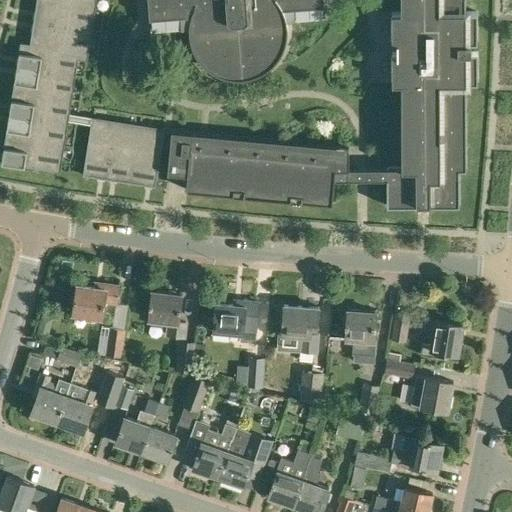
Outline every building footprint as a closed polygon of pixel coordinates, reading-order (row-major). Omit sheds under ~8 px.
[(90,5),(57,0),(36,0),(34,12),(34,13),(34,16),(33,20),(86,29),(90,5)] [(324,0),(148,0),(150,29),(189,26),(190,38),(194,49),(200,59),(208,67),(219,73),(230,76),(242,77),(253,75),(264,70),(273,62),(281,53),(285,42),(287,30),(287,29),(286,19),(325,16),(324,0)] [(402,0),(402,12),(393,12),(392,43),(398,43),(398,48),(398,52),(393,52),(393,83),(402,83),(403,167),(386,167),(386,178),(386,206),(417,206),(417,204),(423,204),(428,204),(428,206),(461,205),(460,170),(468,170),(467,83),(477,83),(477,52),(470,52),(470,43),(477,43),(477,12),(465,12),(464,0),(402,0)] [(86,29),(33,20),(33,24),(32,26),(32,28),(29,43),(29,44),(73,51),(73,52),(82,54),(83,51),(86,29)] [(29,43),(20,42),(18,57),(17,60),(17,62),(16,66),(70,75),(73,52),(73,51),(29,44),(29,43)] [(70,75),(16,66),(16,69),(15,73),(15,75),(13,90),(66,99),(70,75)] [(66,99),(13,90),(10,105),(10,107),(10,109),(9,114),(62,122),(63,117),(66,99)] [(62,122),(9,114),(9,116),(8,119),(8,121),(5,137),(58,146),(62,122)] [(116,126),(91,122),(83,175),(98,177),(100,178),(103,178),(107,179),(116,126)] [(139,129),(116,126),(107,179),(110,179),(112,180),(115,180),(131,183),(139,129)] [(164,133),(139,129),(131,183),(146,185),(148,185),(151,186),(156,187),(164,133)] [(349,167),(348,156),(277,149),(202,142),(193,141),(194,132),(171,130),(171,134),(170,144),(169,152),(168,152),(166,172),(174,173),(186,174),(188,175),(186,190),(234,194),(234,188),(244,189),(244,195),(290,200),(291,194),(301,195),(300,201),(332,204),(334,179),(349,179),(349,167)] [(58,146),(5,137),(3,152),(2,156),(2,158),(1,162),(54,171),(58,146)] [(97,286),(76,283),(72,313),(102,318),(104,302),(117,304),(120,285),(104,283),(103,287),(97,286)] [(152,290),(148,319),(151,320),(150,326),(162,327),(163,321),(169,322),(167,335),(179,336),(184,337),(185,322),(178,322),(182,294),(177,293),(172,292),(152,290)] [(238,304),(215,302),(213,330),(242,333),(241,340),(255,341),(258,301),(242,300),(242,305),(238,304)] [(279,333),(277,348),(317,351),(318,334),(310,334),(311,322),(318,322),(319,307),(314,307),(305,306),(284,305),(281,333),(279,333)] [(346,336),(346,339),(354,339),(353,353),(354,353),(354,361),(374,362),(375,340),(374,340),(376,311),(368,311),(347,309),(346,336)] [(406,341),(411,315),(395,312),(391,339),(406,341)] [(421,353),(429,355),(457,359),(461,332),(463,324),(417,316),(414,335),(432,338),(431,344),(422,343),(421,353)] [(122,357),(126,329),(124,329),(114,327),(101,326),(97,353),(122,357)] [(175,370),(193,373),(196,342),(179,340),(175,370)] [(56,359),(67,363),(76,366),(81,354),(61,345),(56,359)] [(32,354),(28,365),(38,368),(42,358),(32,354)] [(262,387),(264,359),(249,358),(247,386),(250,386),(262,387)] [(386,363),(384,373),(395,375),(413,378),(415,363),(399,360),(387,358),(386,363)] [(321,401),(324,372),(301,370),(299,399),(321,401)] [(37,394),(30,413),(54,421),(65,394),(56,391),(59,384),(48,381),(50,375),(40,371),(34,390),(38,391),(37,394)] [(97,402),(113,408),(123,378),(108,372),(97,402)] [(184,405),(178,423),(192,428),(198,410),(199,410),(210,379),(193,373),(182,404),(184,405)] [(411,404),(423,406),(423,411),(434,413),(435,409),(448,411),(451,393),(451,389),(453,381),(416,374),(416,378),(411,404)] [(358,410),(361,411),(367,412),(372,413),(377,385),(363,382),(358,410)] [(129,404),(134,389),(121,385),(115,404),(128,409),(129,404)] [(65,394),(54,421),(57,422),(83,431),(93,403),(94,400),(97,391),(82,386),(78,398),(65,394)] [(137,420),(124,416),(115,442),(131,447),(134,449),(139,450),(156,401),(149,399),(145,410),(140,409),(137,420)] [(156,401),(139,450),(148,453),(168,460),(177,434),(174,433),(151,425),(155,415),(159,402),(156,401)] [(169,405),(159,402),(155,415),(164,419),(169,405)] [(322,410),(310,406),(306,419),(317,422),(322,410)] [(362,435),(366,413),(341,409),(336,434),(349,437),(350,432),(362,435)] [(184,451),(196,456),(192,467),(211,474),(219,477),(238,428),(226,424),(223,432),(209,427),(210,423),(196,418),(184,451)] [(238,428),(219,477),(225,479),(244,485),(249,472),(259,475),(266,455),(256,452),(253,459),(241,455),(245,444),(240,442),(244,430),(238,428)] [(357,451),(354,464),(390,470),(392,461),(424,467),(437,470),(439,464),(443,443),(403,435),(394,433),(391,448),(388,447),(386,456),(391,457),(391,458),(357,451)] [(272,482),(267,496),(288,503),(293,505),(311,452),(308,451),(311,443),(302,441),(300,448),(298,447),(293,460),(281,456),(279,462),(269,459),(262,479),(272,482)] [(311,452),(293,505),(299,507),(314,511),(320,511),(329,488),(316,484),(320,473),(316,472),(320,460),(312,457),(313,453),(311,452)] [(7,475),(0,494),(0,502),(17,509),(16,511),(31,511),(33,508),(26,506),(34,484),(7,475)] [(370,504),(374,505),(374,506),(385,509),(397,511),(428,511),(429,510),(432,496),(432,493),(420,490),(404,486),(401,501),(376,495),(372,494),(370,504)] [(347,489),(344,496),(353,499),(356,492),(347,489)] [(350,511),(355,500),(341,495),(335,511),(350,511)] [(61,497),(55,511),(83,511),(86,505),(61,497)]
